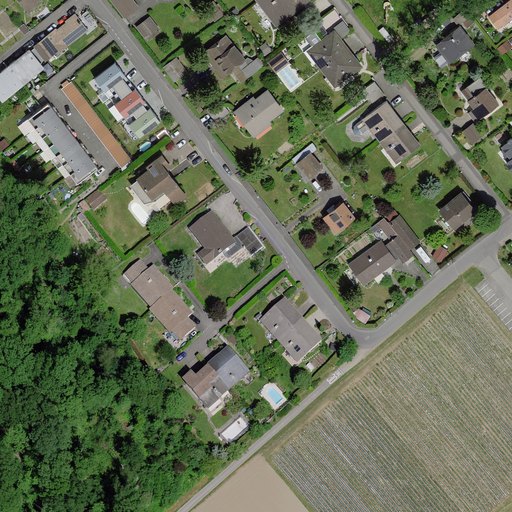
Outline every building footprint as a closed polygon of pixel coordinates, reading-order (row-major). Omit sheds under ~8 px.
[(40,0),(18,0),(29,13),(39,4),(38,2),(40,0)] [(138,7),(132,0),(109,0),(123,18),(138,7)] [(256,0),(276,26),(310,0),(256,0)] [(511,0),(510,0),(490,16),(499,29),(511,18),(511,0)] [(77,16),(75,12),(33,45),(45,60),(57,51),(59,53),(88,30),(86,27),(96,20),(87,8),(77,16)] [(453,19),(459,26),(470,16),(465,9),(453,19)] [(158,28),(149,16),(135,27),(145,39),(158,28)] [(351,31),(344,21),(334,27),(342,38),(351,31)] [(462,27),(437,46),(450,64),(475,44),(462,27)] [(335,30),(307,51),(335,88),(363,67),(335,30)] [(226,35),(208,48),(227,74),(245,61),(226,35)] [(511,47),(511,45),(508,40),(498,48),(503,55),(511,47)] [(29,45),(10,62),(25,80),(43,65),(29,45)] [(290,63),(281,52),(267,62),(276,73),(290,63)] [(187,72),(176,57),(162,67),(174,83),(187,72)] [(10,62),(0,69),(0,99),(2,101),(25,80),(10,62)] [(110,67),(96,76),(89,65),(74,75),(83,90),(93,84),(102,98),(122,85),(110,67)] [(132,160),(71,81),(62,88),(122,167),(132,160)] [(384,94),(375,82),(363,91),(373,103),(384,94)] [(128,91),(112,104),(108,109),(118,121),(124,116),(143,103),(144,98),(135,87),(132,90),(128,91)] [(500,105),(487,88),(475,97),(467,88),(462,92),(474,109),(469,113),(477,122),(500,105)] [(254,99),(236,112),(254,136),(269,124),(267,121),(282,109),(268,91),(255,101),(254,99)] [(220,100),(207,109),(216,121),(228,112),(220,100)] [(387,100),(362,120),(352,127),(354,133),(358,136),(367,129),(397,165),(422,145),(387,100)] [(97,167),(48,103),(28,118),(77,182),(97,167)] [(127,126),(124,129),(133,141),(159,121),(150,106),(126,124),(127,126)] [(486,135),(477,122),(463,132),(472,145),(486,135)] [(160,123),(150,131),(157,141),(168,133),(160,123)] [(511,139),(502,147),(504,150),(502,151),(506,157),(505,158),(508,162),(507,163),(511,168),(511,139)] [(310,153),(298,164),(310,179),(323,168),(310,153)] [(161,161),(138,178),(153,199),(165,190),(176,205),(188,196),(161,161)] [(98,190),(85,201),(93,211),(107,200),(98,190)] [(462,192),(439,210),(455,230),(478,212),(462,192)] [(343,204),(325,218),(336,232),(354,218),(343,204)] [(393,220),(402,212),(397,207),(388,215),(393,220)] [(213,212),(190,230),(205,250),(198,255),(207,267),(224,254),(229,260),(245,247),(252,257),(263,248),(249,229),(234,240),(213,212)] [(411,249),(420,242),(400,215),(390,223),(411,249)] [(413,255),(398,236),(389,243),(404,262),(413,255)] [(381,242),(349,265),(364,285),(396,262),(381,242)] [(439,246),(433,256),(441,261),(447,251),(439,246)] [(149,270),(141,261),(125,276),(133,284),(131,286),(152,309),(149,311),(170,334),(172,333),(180,342),(197,327),(189,318),(193,314),(172,292),(175,290),(153,266),(149,270)] [(286,300),(261,322),(298,364),(323,342),(286,300)] [(251,372),(229,348),(208,367),(209,368),(197,379),(192,374),(183,382),(208,410),(251,372)]
